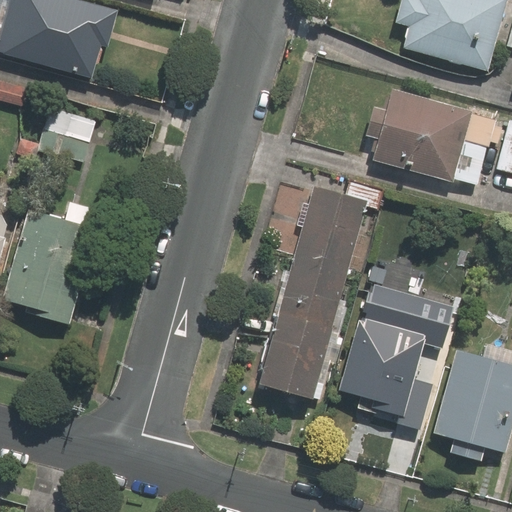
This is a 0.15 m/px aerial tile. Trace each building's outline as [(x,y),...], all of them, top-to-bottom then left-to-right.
[(80,0),(0,0),(0,53),(92,80),(103,45),(110,48),(120,12),(80,0)] [(403,0),(397,24),(410,28),(404,48),(488,71),(507,0),(403,0)] [(29,87),(0,79),(0,101),(24,108),(29,87)] [(391,86),(385,108),(376,106),(367,140),(377,142),(372,160),(476,187),(486,146),(494,148),(501,121),(473,114),(474,108),(391,86)] [(48,130),(90,142),(96,120),(54,109),(48,130)] [(511,118),(496,170),(511,174),(511,118)] [(90,142),(48,130),(41,154),(83,166),(90,142)] [(345,185),(343,193),(315,186),(265,381),(315,394),(329,341),(341,344),(351,306),(339,303),(363,209),(379,213),(384,195),(345,185)] [(4,299),(45,310),(43,319),(71,327),(81,291),(89,264),(103,211),(70,201),(65,220),(28,210),(4,299)] [(0,258),(11,218),(0,215),(0,258)] [(460,291),(437,285),(428,323),(451,329),(460,291)] [(412,334),(421,300),(370,287),(339,401),(405,418),(427,338),(412,334)] [(435,435),(461,441),(457,456),(482,462),(486,447),(508,453),(511,438),(511,362),(456,349),(435,435)]
